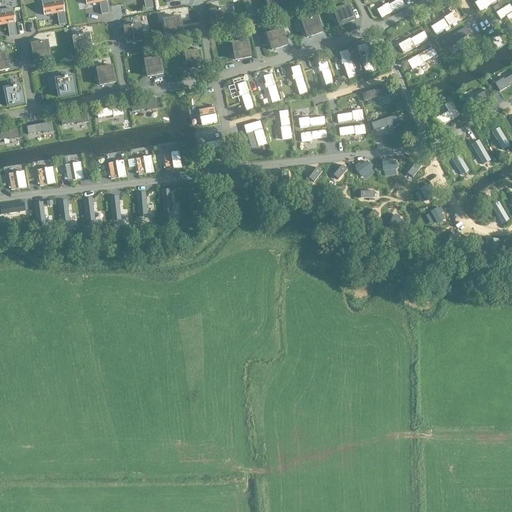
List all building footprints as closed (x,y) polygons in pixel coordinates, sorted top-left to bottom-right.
[(56,14),(58,26),(66,25),(61,0),(51,0),(50,0),(51,6),(43,7),(44,16),(56,14)] [(85,0),(87,5),(99,3),(101,15),(109,14),(106,0),(85,0)] [(151,0),(143,0),(145,10),(153,8),(151,0)] [(265,0),(271,15),(287,9),(283,0),(265,0)] [(383,7),(378,10),(382,19),(404,6),(400,0),(397,0),(388,5),(386,6),(386,5),(383,6),(383,7)] [(480,0),(481,0),(475,4),(480,12),(499,0),(480,0)] [(333,11),(339,27),(354,21),(348,5),(333,11)] [(511,9),(509,5),(495,13),(500,21),(506,17),(511,26),(511,9)] [(209,11),(212,28),(228,25),(225,8),(209,11)] [(16,35),(12,9),(0,11),(1,17),(0,16),(0,25),(7,24),(9,37),(16,35)] [(444,19),(431,27),(436,35),(460,20),(455,12),(449,16),(449,15),(444,18),(444,19)] [(163,20),(166,37),(182,34),(179,17),(163,20)] [(301,22),(306,38),(322,33),(316,17),(301,22)] [(89,30),(98,23),(95,18),(85,25),(89,30)] [(123,28),(127,44),(143,41),(140,25),(123,28)] [(465,28),(443,41),(447,49),(469,35),(465,28)] [(266,35),(271,51),(287,45),(282,29),(266,35)] [(405,42),(398,46),(403,54),(428,40),(424,32),(410,39),(404,42),(405,42)] [(73,37),(76,54),(92,51),(89,34),(73,37)] [(232,44),(235,60),(251,57),(248,41),(232,44)] [(32,45),(35,61),(51,58),(48,42),(32,45)] [(366,45),(357,47),(365,74),(374,71),(368,52),(369,52),(368,48),(367,49),(366,45)] [(432,48),(407,62),(412,70),(418,66),(418,67),(423,64),(437,56),(432,48)] [(184,53),(188,70),(204,67),(201,50),(184,53)] [(348,50),(339,53),(341,60),(340,61),(341,65),(343,64),(348,80),(357,77),(348,50)] [(0,54),(0,71),(9,70),(6,53),(0,54)] [(144,60),(147,77),(163,74),(160,57),(144,60)] [(326,58),(317,60),(319,68),(318,68),(319,72),(321,72),(326,87),(334,85),(326,58)] [(96,69),(99,86),(116,83),(113,66),(96,69)] [(254,75),(270,71),(268,66),(253,70),(254,75)] [(299,66),(290,69),(293,76),(292,76),(293,80),(295,80),(300,95),(308,93),(299,66)] [(272,74),(263,77),(265,84),(264,85),(265,89),(267,88),(272,104),(280,101),(272,74)] [(504,78),(494,84),(499,92),(511,84),(511,75),(504,80),(504,78)] [(61,79),(53,80),(54,86),(56,98),(75,95),(72,77),(64,78),(64,77),(61,78),(61,79)] [(246,82),(237,85),(239,93),(238,93),(239,97),(241,96),(246,112),(255,109),(246,82)] [(10,88),(1,90),(2,95),(5,108),(24,104),(20,86),(13,88),(13,87),(10,87),(10,88)] [(386,87),(361,95),(364,102),(388,94),(386,87)] [(472,96),(462,102),(466,110),(489,97),(485,90),(472,97),(472,96)] [(155,100),(130,105),(132,113),(157,108),(155,100)] [(447,112),(432,119),(437,127),(459,116),(451,101),(444,105),(447,112)] [(121,107),(95,112),(97,119),(122,114),(121,107)] [(215,107),(198,110),(201,126),(218,123),(215,107)] [(288,111),(279,112),(283,140),(292,138),(288,111)] [(362,112),(336,116),(338,124),(363,120),(362,112)] [(85,114),(59,119),(61,127),(86,122),(85,114)] [(95,129),(123,124),(121,116),(94,120),(95,129)] [(395,116),(371,124),(373,132),(398,124),(395,116)] [(324,118),(299,121),(300,129),(325,126),(324,118)] [(260,122),(244,126),(246,135),(253,132),(258,147),(266,144),(260,122)] [(50,123),(25,128),(27,135),(52,131),(50,123)] [(364,126),(338,129),(339,137),(365,134),(364,126)] [(499,128),(492,132),(502,150),(510,145),(499,128)] [(16,129),(0,132),(0,140),(18,137),(16,132),(16,129)] [(326,131),(300,134),(301,142),(327,139),(326,131)] [(219,134),(203,137),(206,152),(222,149),(219,134)] [(478,140),(471,145),(482,162),(489,158),(478,140)] [(179,152),(163,155),(166,171),(182,168),(179,152)] [(458,153),(450,157),(461,175),(468,170),(458,153)] [(151,156),(135,159),(138,175),(154,172),(151,156)] [(367,160),(356,168),(360,175),(372,167),(367,160)] [(396,160),(383,162),(384,170),(397,169),(396,160)] [(124,161),(108,164),(111,180),(127,177),(124,161)] [(416,161),(407,172),(413,176),(422,166),(416,161)] [(81,163),(65,165),(68,182),(83,179),(81,163)] [(342,164),(334,175),(340,179),(348,168),(342,164)] [(315,182),(323,171),(317,167),(309,177),(315,182)] [(53,168),(37,170),(40,186),(56,184),(53,168)] [(290,183),(289,170),(281,171),(282,184),(290,183)] [(24,172),(8,174),(11,191),(27,188),(24,172)] [(194,186),(186,186),(187,211),(195,211),(194,186)] [(169,189),(161,189),(163,214),(171,213),(169,189)] [(144,192),(136,192),(138,217),(146,216),(144,192)] [(351,200),(339,195),(336,203),(348,208),(351,200)] [(116,197),(108,198),(111,222),(119,221),(116,197)] [(91,198),(82,199),(85,224),(94,223),(91,198)] [(66,199),(58,200),(61,225),(69,224),(66,199)] [(22,201),(0,204),(0,212),(24,209),(22,201)] [(42,202),(34,203),(37,227),(45,226),(42,202)] [(499,203),(492,207),(502,225),(509,220),(499,203)] [(445,219),(439,207),(431,211),(438,223),(445,219)] [(374,210),(365,220),(370,225),(379,214),(374,210)] [(407,221),(394,216),(391,224),(403,229),(407,221)] [(448,240),(460,248),(464,240),(453,233),(448,240)] [(486,239),(485,259),(489,260),(491,260),(497,260),(499,240),(486,239)]
